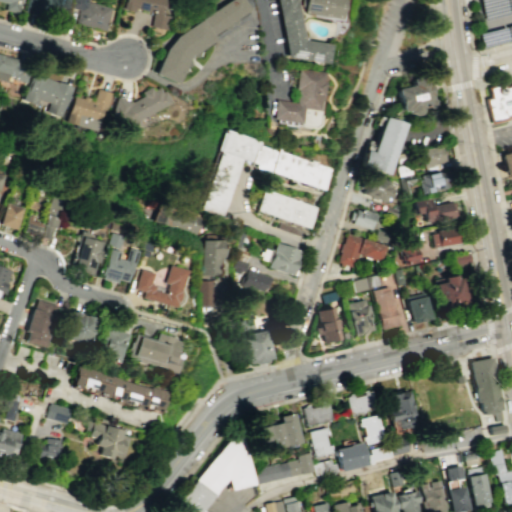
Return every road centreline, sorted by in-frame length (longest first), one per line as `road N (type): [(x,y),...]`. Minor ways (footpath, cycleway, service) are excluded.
road 1 (secondary): [(439,0),(511,401)]
road 2 (secondary): [(511,338),(451,0)]
road 3 (residential): [(384,71),(293,348),(300,381)]
road 4 (secondary): [(511,327),(300,381)]
road 5 (secondary): [(300,381),(240,402),(143,511)]
road 6 (residential): [(0,34),(124,62)]
